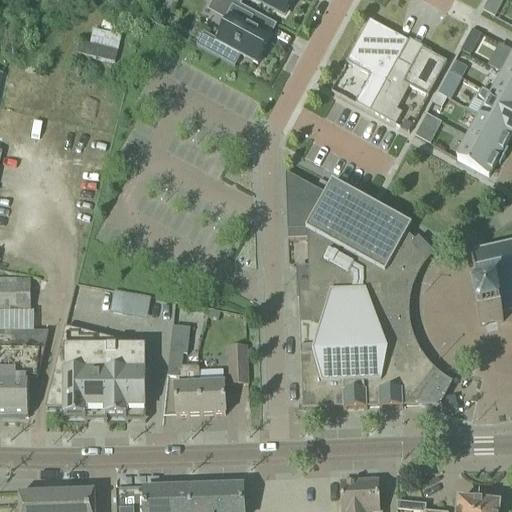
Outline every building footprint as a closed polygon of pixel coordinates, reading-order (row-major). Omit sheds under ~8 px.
[(252,0),(284,17),(293,0),(252,0)] [(227,18),(230,20),(218,43),(204,36),(197,48),(235,69),(241,58),(257,66),(271,41),(249,29),(254,20),(232,8),(227,18)] [(370,23),(347,65),(371,78),(356,106),(370,114),(398,63),(399,64),(409,44),(370,23)] [(112,63),(118,37),(92,31),(86,57),(112,63)] [(471,59),(476,49),(466,44),(461,54),(471,59)] [(411,70),(399,64),(398,63),(370,114),(396,128),(402,116),(397,113),(409,90),(428,100),(447,65),(421,51),(411,70)] [(461,80),(467,70),(457,64),(451,74),(461,80)] [(511,81),(504,77),(492,97),(511,107),(511,81)] [(445,84),(441,91),(452,97),(456,91),(445,84)] [(511,107),(492,97),(482,92),(479,99),(487,107),(481,119),(511,136),(511,137),(511,107)] [(438,96),(433,105),(442,110),(447,101),(438,96)] [(505,150),(511,137),(511,136),(481,119),(469,140),(504,159),(508,151),(507,151),(505,150)] [(412,126),(405,123),(401,130),(408,133),(412,126)] [(431,143),(448,151),(456,134),(439,126),(431,143)] [(414,138),(424,144),(429,136),(418,130),(414,138)] [(500,167),(504,159),(469,140),(457,162),(489,179),(497,164),(499,166),(500,167)] [(288,243),(307,242),(309,286),(299,287),(303,412),(343,410),(343,413),(367,412),(367,409),(379,409),(379,411),(403,410),(403,408),(418,408),(437,383),(431,378),(425,372),(420,365),(416,358),(412,351),(416,349),(412,339),(410,331),(409,323),(408,315),(408,307),(410,298),(412,290),(415,283),(418,275),(423,268),(428,261),(434,255),(419,240),(415,243),(408,237),(412,229),(332,185),(325,197),(286,176),(288,243)] [(511,248),(503,251),(502,247),(501,248),(502,251),(488,254),(487,251),(485,251),(486,255),(485,255),(484,253),(483,251),(481,251),(479,250),(477,251),(476,252),(474,253),(474,254),(474,256),(474,257),(471,258),(481,304),(474,305),(479,329),(503,324),(501,315),(511,313),(511,248)] [(30,281),(0,281),(0,316),(30,317),(30,281)] [(112,292),(108,314),(145,321),(149,299),(112,292)] [(220,315),(210,313),(208,321),(218,323),(220,315)] [(176,419),(201,418),(199,374),(198,370),(182,370),(183,358),(187,358),(190,331),(173,329),(167,379),(177,380),(176,387),(175,387),(176,419)] [(146,403),(146,375),(146,350),(65,331),(46,412),(65,411),(65,420),(136,420),(136,403),(146,403)] [(28,373),(40,373),(49,335),(0,334),(0,419),(28,420),(28,373)] [(230,388),(238,388),(248,387),(247,351),(229,352),(230,388)] [(224,372),(199,374),(201,418),(226,417),(224,372)] [(342,511),(383,511),(383,510),(379,510),(378,485),(341,487),(342,511)] [(243,511),(243,490),(190,492),(190,511),(243,511)] [(190,511),(190,492),(116,494),(116,511),(190,511)] [(19,511),(95,511),(95,495),(19,498),(19,511)] [(499,511),(500,508),(498,508),(498,507),(494,503),(488,503),(484,505),(484,506),(459,504),(457,511),(499,511)]
